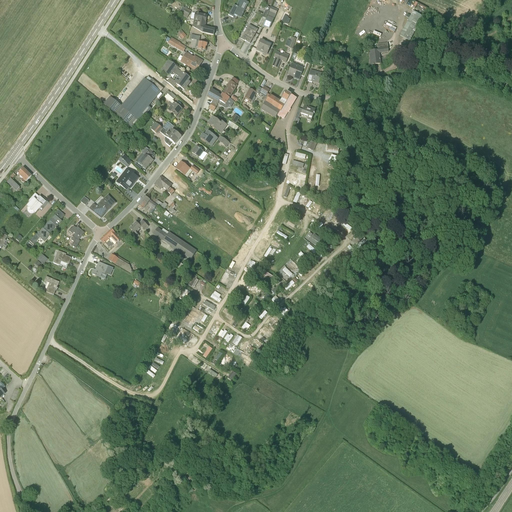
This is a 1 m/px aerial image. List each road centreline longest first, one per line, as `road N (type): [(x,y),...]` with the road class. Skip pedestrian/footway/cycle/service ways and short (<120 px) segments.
road 1 (unclassified): [(29,511),(9,459),(9,431),(101,233)]
road 2 (residential): [(458,69),(395,74),(317,97),(286,87),(223,43)]
road 3 (residential): [(101,233),(186,136),(223,43)]
road 4 (tertiary): [(115,0),(12,153)]
